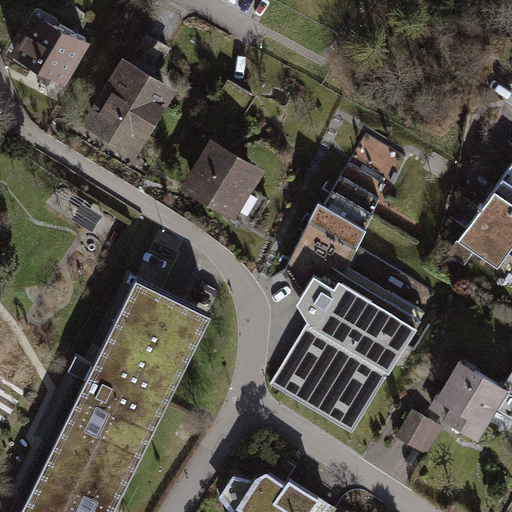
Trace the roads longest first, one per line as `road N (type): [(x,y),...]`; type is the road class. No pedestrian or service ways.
road 1 (residential): [(248,405),(255,315),(233,263),(36,137),(0,72)]
road 2 (residential): [(248,405),(417,511)]
road 3 (residential): [(176,511),(248,405)]
